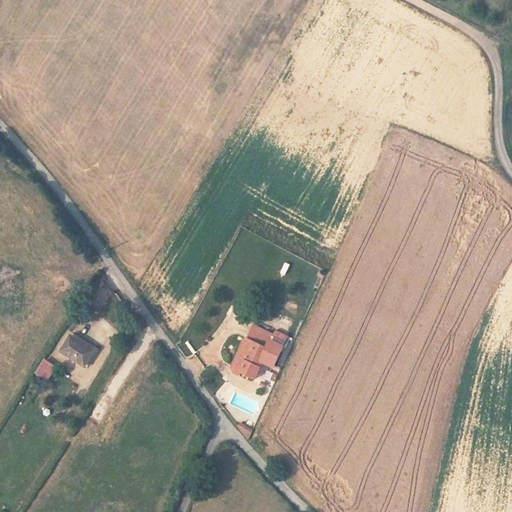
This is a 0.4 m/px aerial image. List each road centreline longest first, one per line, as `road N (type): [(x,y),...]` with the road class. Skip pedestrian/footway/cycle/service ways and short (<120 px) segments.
road 1 (unclassified): [(0,129),(222,421)]
road 2 (track): [(511,172),(498,141),(492,54),(468,29),(413,0)]
road 3 (unclassified): [(222,421),(305,511)]
